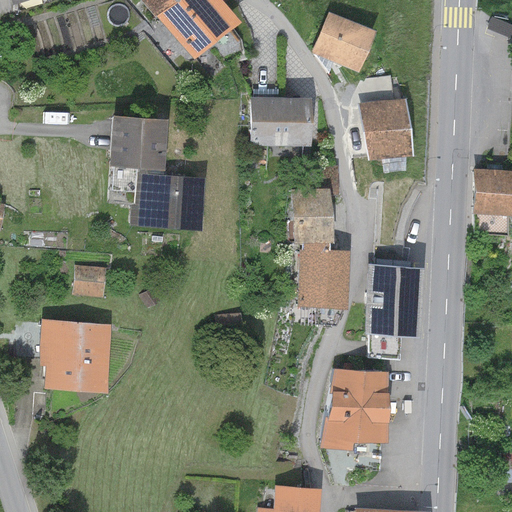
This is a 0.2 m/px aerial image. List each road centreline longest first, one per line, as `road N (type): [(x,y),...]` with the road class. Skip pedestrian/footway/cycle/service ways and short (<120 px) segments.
road 1 (residential): [(254,0),(279,19),(325,87),(354,223),(352,278),(313,393),(308,446),(324,511)]
road 2 (primary): [(436,511),(459,0)]
